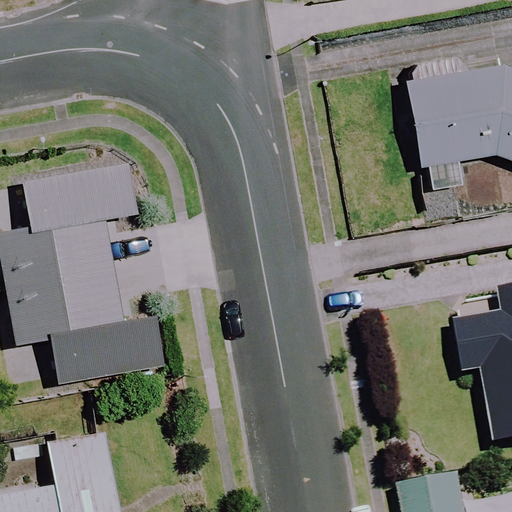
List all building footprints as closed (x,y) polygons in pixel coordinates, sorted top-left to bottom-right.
[(494,71),(397,82),(407,163),(407,168),(495,158),(511,163),(511,74),(500,71),(494,71)] [(90,272),(83,232),(16,244),(21,274),(0,278),(0,356),(102,338),(98,318),(120,314),(112,268),(90,272)] [(500,317),(449,327),(459,378),(479,374),(493,448),(511,444),(511,298),(497,301),(500,317)] [(111,511),(103,460),(45,471),(47,487),(0,494),(0,511),(111,511)] [(461,511),(456,480),(397,490),(400,511),(461,511)] [(511,511),(511,498),(467,507),(467,511),(511,511)]
